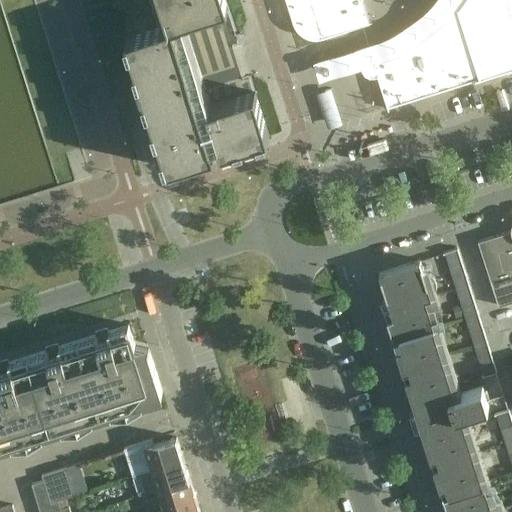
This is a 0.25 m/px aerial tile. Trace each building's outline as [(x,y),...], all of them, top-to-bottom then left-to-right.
[(163,151),(168,168),(215,153),(213,144),(219,142),(222,151),(247,143),(247,145),(256,142),(256,140),(269,136),(255,91),(250,76),(242,78),(232,47),(240,45),(226,0),(148,0),(157,27),(127,37),(132,53),(130,54),(134,66),(136,65),(150,111),(148,111),(152,123),(154,123),(159,139),(157,140),(161,152),(163,151)] [(299,71),(280,0),(264,0),(284,75),(299,71)] [(289,0),(293,11),(291,12),(294,23),(296,27),(298,30),(301,33),(304,35),(308,36),(313,38),(319,38),(323,37),(370,22),(362,0),(289,0)] [(365,59),(362,64),(362,69),(365,74),(370,76),(376,76),(378,75),(388,106),(387,107),(387,108),(388,108),(389,109),(390,109),(389,106),(411,100),(413,100),(413,99),(434,92),(434,93),(436,93),(436,92),(457,85),(457,86),(459,86),(459,85),(476,80),(476,81),(482,79),(482,78),(503,72),(503,73),(505,72),(504,71),(511,68),(511,0),(450,0),(437,16),(434,18),(418,32),(415,34),(393,47),(373,55),(369,56),(365,59)] [(344,80),(330,85),(342,120),(356,115),(344,80)] [(499,305),(511,300),(511,229),(511,230),(478,240),(499,305)] [(482,375),(482,376),(497,371),(458,248),(443,252),(444,253),(446,253),(485,374),(482,375)] [(493,510),(463,414),(489,406),(487,401),(490,400),(487,390),(484,391),(483,386),(457,394),(454,385),(426,298),(437,295),(436,293),(437,289),(437,284),(435,281),(433,277),(430,274),(430,273),(425,274),(420,259),(380,272),(394,316),(388,318),(419,415),(417,415),(420,425),(422,424),(449,511),(507,511),(504,508),(504,507),(493,510)] [(136,346),(129,324),(78,340),(102,415),(157,397),(161,392),(163,392),(149,348),(148,349),(136,346)] [(203,339),(207,358),(223,355),(219,336),(203,339)] [(102,415),(78,340),(28,356),(52,430),(102,415)] [(0,446),(52,430),(28,356),(0,364),(0,446)] [(275,357),(252,363),(270,437),(294,431),(275,357)] [(511,418),(509,409),(494,413),(495,414),(497,414),(511,460),(511,418)] [(133,474),(150,469),(184,458),(177,437),(154,444),(152,439),(124,447),(133,474)] [(139,495),(157,489),(190,478),(184,458),(150,469),(133,474),(139,495)] [(75,494),(66,466),(42,474),(44,479),(43,480),(50,504),(58,501),(58,500),(75,494)] [(157,489),(163,510),(197,499),(190,478),(157,489)] [(32,483),(40,511),(71,511),(69,505),(61,508),(58,501),(50,504),(43,480),(32,483)] [(157,511),(200,511),(197,499),(157,511)]
